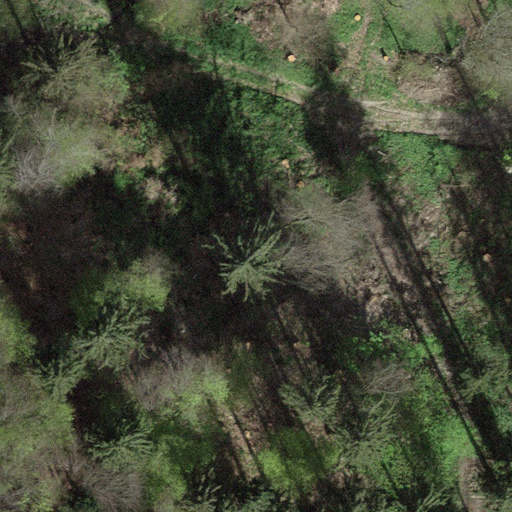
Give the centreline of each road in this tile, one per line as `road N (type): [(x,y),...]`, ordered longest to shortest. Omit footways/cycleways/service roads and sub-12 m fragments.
road 1 (track): [(511,108),(385,113),(303,102),(55,0)]
road 2 (track): [(475,511),(477,476),(441,349),(401,263),(303,102)]
